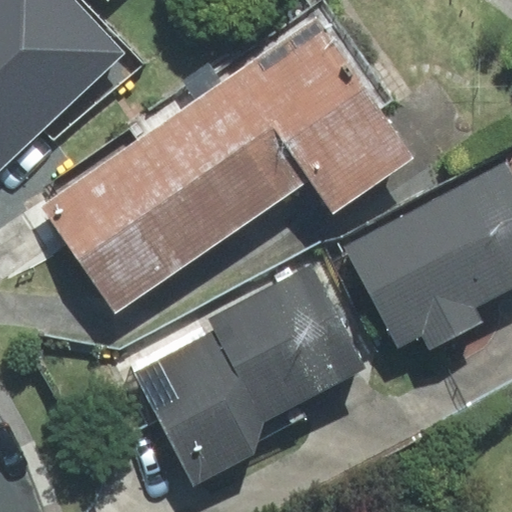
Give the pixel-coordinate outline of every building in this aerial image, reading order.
[(75,0),(0,0),(0,169),(125,52),(75,0)] [(393,98),(323,1),(229,67),(234,73),(309,178),(334,213),(413,157),(378,109),(393,98)] [(309,178),(234,73),(137,140),(212,246),(309,178)] [(42,206),(116,312),(212,246),(137,140),(42,206)] [(346,248),(399,347),(422,335),(429,349),(481,322),(473,306),(511,285),(511,172),(507,163),(346,248)] [(193,486),(254,454),(262,422),(365,367),(311,265),(207,320),(212,329),(132,371),(193,486)]
